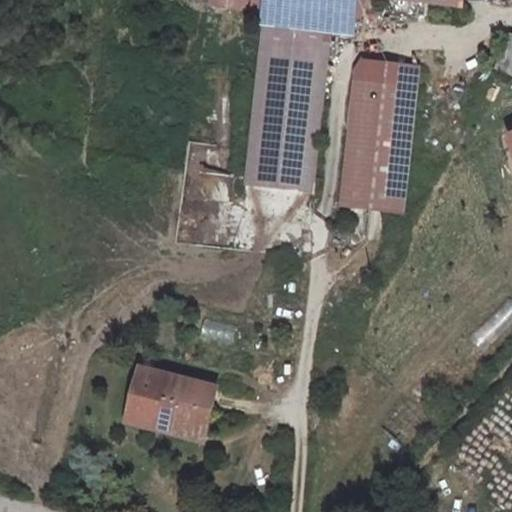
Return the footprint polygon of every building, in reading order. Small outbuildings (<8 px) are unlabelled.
[(258,25),(261,0),(221,0),(217,21),(258,25)] [(374,45),(378,7),(378,0),(285,0),(281,35),(342,43),(374,45)] [(470,18),(471,0),(378,0),(378,7),(470,18)] [(324,205),(342,43),(281,35),(260,197),(324,205)] [(494,76),(511,81),(511,39),(494,76)] [(422,67),(366,63),(358,72),(341,209),(406,216),(422,67)] [(224,402),(145,383),(134,435),(177,447),(180,436),(214,444),(224,402)]
